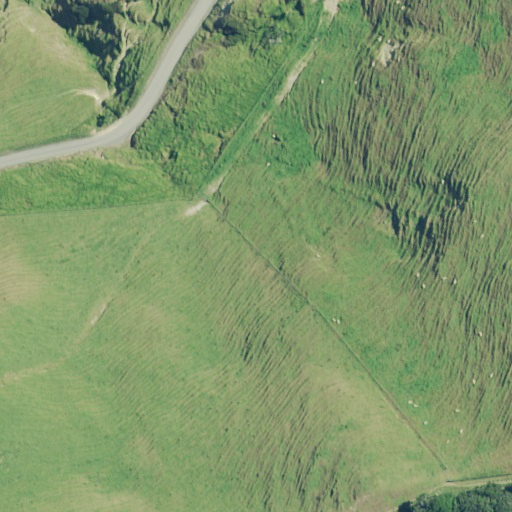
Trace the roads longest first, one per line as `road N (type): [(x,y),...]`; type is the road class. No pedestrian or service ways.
road 1 (unclassified): [(205,0),(155,89),(119,130),(0,158)]
road 2 (track): [(118,0),(115,21),(87,35),(14,0)]
